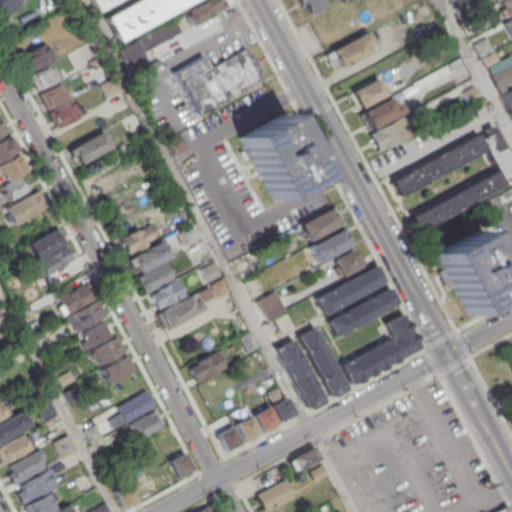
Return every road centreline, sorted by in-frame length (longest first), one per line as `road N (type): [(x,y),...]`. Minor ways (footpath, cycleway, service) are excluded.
road 1 (tertiary): [(511,478),(256,0)]
road 2 (residential): [(0,75),(233,511)]
road 3 (residential): [(511,316),(157,511)]
